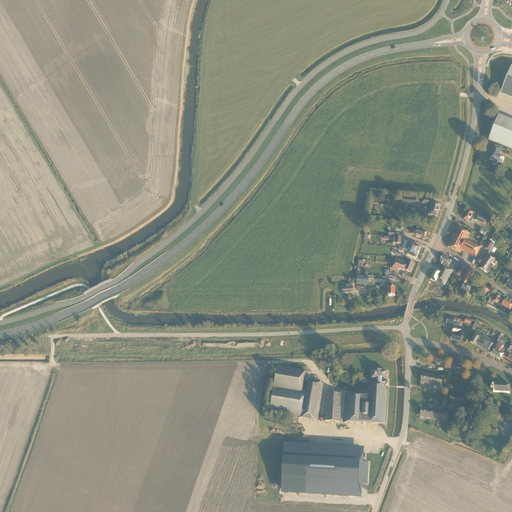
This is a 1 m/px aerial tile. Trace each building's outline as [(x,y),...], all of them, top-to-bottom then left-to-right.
[(511,94),(511,68),(502,91),(511,94)] [(508,148),(511,150),(511,121),(498,116),(488,141),(496,144),(490,160),(494,162),(493,165),(496,166),(498,163),(502,165),(504,159),(499,157),(501,150),(506,152),(508,148)] [(437,217),(439,210),(440,205),(433,204),(430,203),(431,201),(423,199),(422,204),(429,205),(427,215),(431,215),(437,217)] [(468,210),(464,219),(471,223),(472,220),(473,221),(474,221),(475,221),(476,221),(483,224),(486,220),(473,213),(474,213),(469,210),(468,210)] [(424,239),(426,233),(419,230),(420,228),(415,226),(413,231),(412,231),(411,233),(412,233),(412,234),(416,236),(416,237),(419,238),(420,237),(424,239)] [(459,229),(455,235),(454,234),(447,247),(461,254),(462,251),(476,258),(481,248),(467,240),(470,235),(459,229)] [(489,252),(493,246),(495,243),(490,240),(485,249),(489,252)] [(408,242),(406,248),(409,249),(419,252),(421,248),(412,244),(408,242)] [(416,259),(419,252),(409,249),(406,248),(405,249),(409,250),(407,255),(416,259)] [(494,266),(498,260),(488,254),(482,262),(484,263),(480,269),(487,273),(488,272),(490,273),(494,266)] [(442,264),(448,267),(447,268),(455,272),(457,267),(454,266),(453,267),(450,265),(452,261),(448,259),(447,260),(443,257),(442,258),(441,257),(439,260),(440,261),(443,263),(442,264)] [(397,259),(395,264),(393,263),(390,270),(398,273),(399,270),(404,272),(405,270),(410,273),(412,268),(414,263),(408,261),(407,263),(397,259)] [(463,277),(467,269),(461,265),(457,274),(459,275),(463,277)] [(445,286),(453,272),(444,267),(440,273),(435,270),(430,280),(436,283),(437,281),(445,286)] [(467,269),(463,277),(461,280),(464,281),(460,289),(469,293),(473,285),(468,283),(473,273),(467,269)] [(490,292),(493,288),(490,286),(489,287),(481,281),(482,280),(480,279),(477,283),(479,284),(477,288),(486,294),(488,290),(490,292)] [(356,283),(354,283),(353,283),(353,282),(350,282),(350,285),(346,285),(346,286),(342,286),(343,294),(353,293),(353,289),(356,289),(356,283)] [(394,292),(395,292),(394,284),(386,284),(386,289),(387,289),(387,293),(388,293),(388,297),(394,297),(394,292)] [(497,304),(500,299),(497,296),(493,301),(491,300),(489,302),(492,305),(494,302),(497,304)] [(502,305),(510,310),(511,307),(511,304),(505,300),(502,305)] [(464,329),(453,327),(450,340),(461,342),(464,329)] [(490,342),(478,335),(475,333),(470,343),(476,347),(477,346),(489,353),(494,344),(490,342)] [(497,342),(490,353),(500,360),(504,354),(500,352),(504,346),(497,342)] [(509,357),(505,355),(502,360),(511,366),(511,355),(511,354),(509,357)] [(323,385),(304,381),(306,372),(278,368),(270,413),(298,417),(298,418),(317,422),(323,385)] [(387,387),(385,387),(385,386),(386,386),(387,385),(387,381),(386,380),(387,372),(372,371),(372,379),(375,379),(375,383),(368,382),(367,394),(366,394),(366,392),(361,392),(361,394),(346,393),(344,423),(385,425),(387,387)] [(420,383),(424,384),(424,383),(427,384),(429,375),(422,373),(420,383)] [(436,376),(429,375),(427,384),(427,385),(431,385),(434,385),(436,376)] [(434,386),(437,387),(438,386),(441,387),(443,378),(436,376),(434,385),(434,386)] [(510,394),(510,385),(494,384),(494,387),(491,387),(491,390),(493,390),(493,393),(510,394)] [(342,394),(336,394),(336,393),(330,392),(330,394),(326,393),(324,422),(340,423),(342,394)] [(453,404),(456,405),(458,396),(451,394),(449,404),(453,405),(453,404)] [(460,406),(463,406),(465,397),(458,396),(456,405),(456,406),(460,406)] [(427,418),(428,409),(429,408),(425,408),(421,408),(420,417),(427,418)] [(432,410),(428,409),(427,418),(434,420),(435,410),(432,409),(432,410)] [(441,421),(442,412),(442,411),(439,410),(439,411),(435,410),(434,420),(441,421)] [(446,412),(442,412),(441,421),(448,422),(449,412),(446,412)] [(302,435),(303,428),(293,426),(292,434),(302,435)] [(364,453),(284,449),(281,489),(361,494),(362,484),(367,484),(368,464),(363,463),(364,453)]
